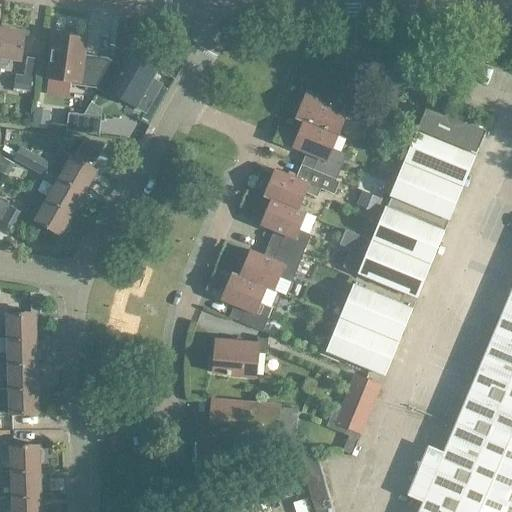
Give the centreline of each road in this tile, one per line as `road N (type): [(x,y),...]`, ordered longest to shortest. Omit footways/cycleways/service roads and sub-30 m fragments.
road 1 (residential): [(77,424),(146,422),(173,400),(183,315),(246,151),(229,126),(179,104)]
road 2 (residential): [(76,279),(179,104)]
road 3 (residential): [(77,424),(76,279)]
